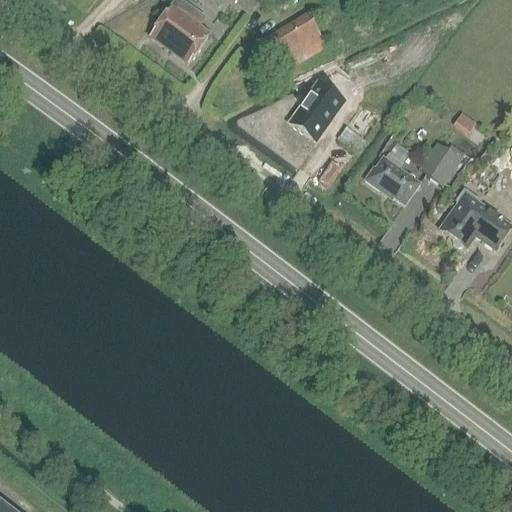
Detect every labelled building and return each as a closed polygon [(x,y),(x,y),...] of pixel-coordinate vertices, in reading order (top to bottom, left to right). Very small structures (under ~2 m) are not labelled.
[(296,0),(282,0),(267,9),(271,16),(297,0),(296,0)] [(205,23),(178,3),(150,40),(186,66),(207,37),(198,31),(205,23)] [(276,81),(325,51),(305,17),(256,46),(276,81)] [(286,129),(315,149),(345,107),(316,87),(286,129)] [(461,116),(454,125),(468,135),(474,126),(461,116)] [(361,155),(369,141),(347,129),(339,143),(361,155)] [(437,148),(419,173),(442,189),(459,164),(437,148)] [(379,195),(380,193),(404,209),(419,188),(397,173),(401,167),(388,158),(384,163),(382,162),(374,174),(372,173),(364,184),(379,195)] [(474,241),(495,255),(511,231),(477,206),(478,204),(464,194),(456,205),(458,206),(438,234),(452,243),(453,247),(458,251),(462,250),(466,253),(474,241)]
